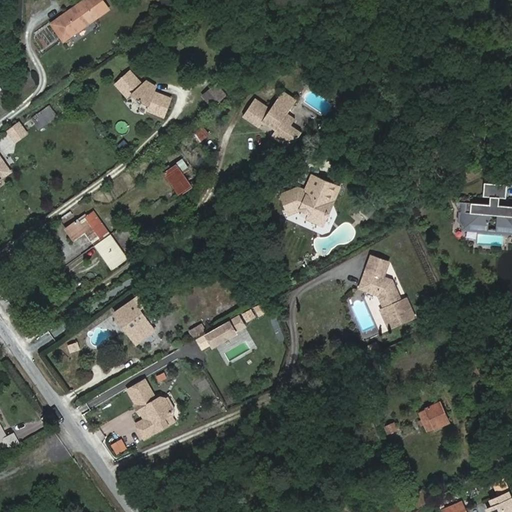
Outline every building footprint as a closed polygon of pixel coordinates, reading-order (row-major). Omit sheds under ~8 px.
[(105,0),(86,0),(67,14),(79,30),(111,8),(105,0)] [(79,30),(67,14),(61,18),(73,34),(79,30)] [(126,66),(112,79),(124,92),(128,87),(133,93),(132,94),(139,98),(140,97),(146,99),(144,106),(160,112),(167,94),(151,87),(153,82),(141,75),(137,78),(126,66)] [(215,84),(209,89),(218,102),(225,97),(215,84)] [(209,89),(202,94),(211,107),(218,102),(209,89)] [(283,145),(287,138),(293,143),(301,132),(291,125),(295,119),(287,113),(296,99),(282,90),(270,109),(254,98),(242,117),(258,128),(262,122),(266,125),(274,131),(270,137),(283,145)] [(43,103),(28,114),(33,120),(37,126),(55,113),(52,108),(49,110),(43,103)] [(28,114),(20,120),(24,127),(33,120),(28,114)] [(7,130),(15,143),(29,134),(20,121),(7,130)] [(203,125),(191,133),(200,145),(211,136),(203,125)] [(287,138),(283,145),(289,149),(293,143),(287,138)] [(181,161),(175,165),(187,181),(191,188),(197,184),(181,161)] [(174,190),(187,181),(175,165),(163,173),(174,190)] [(298,188),(280,195),(288,214),(299,210),(309,214),(307,218),(320,224),(324,215),(327,214),(326,210),(330,202),(333,201),(339,188),(310,175),(303,190),(298,188)] [(191,188),(187,181),(174,190),(179,196),(191,188)] [(509,183),(486,181),(485,196),(492,196),(492,204),(463,202),(461,228),(511,232),(511,206),(500,205),(500,196),(508,197),(509,183)] [(167,204),(173,213),(184,206),(179,197),(167,204)] [(102,240),(110,235),(94,213),(86,218),(78,223),(76,220),(64,228),(70,236),(82,229),(86,235),(89,233),(93,239),(99,236),(102,240)] [(78,223),(86,218),(84,215),(76,220),(78,223)] [(124,256),(110,235),(102,240),(104,242),(98,247),(102,253),(99,256),(108,267),(124,256)] [(370,255),(358,289),(376,295),(382,307),(390,327),(414,317),(406,297),(400,300),(391,280),(383,277),(388,262),(370,255)] [(132,300),(113,313),(119,322),(123,320),(134,336),(149,325),(132,300)] [(265,304),(254,311),(259,319),(270,312),(265,304)] [(390,327),(382,307),(378,309),(386,329),(390,327)] [(249,313),(242,317),(246,324),(253,320),(249,313)] [(244,330),(237,319),(196,343),(202,352),(210,347),(212,350),(236,337),(235,336),(244,330)] [(154,331),(149,325),(134,336),(123,320),(119,322),(135,344),(154,331)] [(201,322),(189,331),(195,339),(207,330),(201,322)] [(365,347),(368,354),(378,349),(375,342),(365,347)] [(146,442),(171,427),(167,420),(172,417),(173,411),(167,399),(161,398),(156,401),(146,384),(129,393),(136,407),(145,422),(138,427),(146,442)] [(177,423),(175,419),(177,412),(169,398),(167,399),(173,411),(172,417),(167,420),(171,427),(177,423)] [(427,406),(437,428),(450,423),(441,401),(427,406)] [(429,431),(437,428),(427,406),(419,410),(429,431)] [(143,419),(136,407),(134,408),(141,420),(143,419)] [(385,425),(388,433),(399,429),(396,421),(385,425)] [(499,475),(493,478),(496,486),(503,483),(499,475)] [(414,494),(420,506),(432,501),(429,495),(425,497),(422,491),(414,494)] [(490,511),(511,511),(511,497),(510,493),(491,501),(493,507),(489,508),(490,511)]
